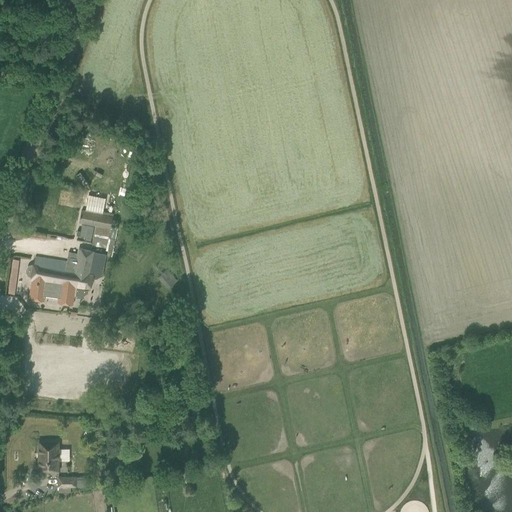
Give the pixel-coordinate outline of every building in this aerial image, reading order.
[(79,222),(89,224),(95,225),(93,236),(109,239),(113,216),(110,215),(110,216),(103,215),(106,200),(89,196),(86,211),(81,210),(79,222)] [(20,229),(19,235),(44,240),(46,234),(20,229)] [(26,270),(26,271),(27,271),(27,272),(27,273),(27,274),(28,274),(28,275),(29,275),(30,276),(31,276),(31,280),(31,281),(29,299),(39,301),(45,302),(46,299),(59,301),(59,304),(74,306),(75,297),(81,298),(88,292),(88,291),(90,291),(92,278),(96,278),(103,275),(107,254),(79,248),(78,253),(69,251),(67,262),(45,258),(35,256),(34,265),(33,265),(32,265),(31,265),(30,265),(30,266),(29,266),(28,266),(28,267),(27,267),(27,268),(27,269),(27,270),(26,270)] [(166,270),(158,278),(168,288),(176,281),(166,270)] [(100,306),(101,282),(93,282),(92,305),(100,306)] [(59,441),(48,441),(38,441),(39,472),(59,472),(59,441)] [(58,476),(58,485),(76,485),(76,476),(58,476)]
